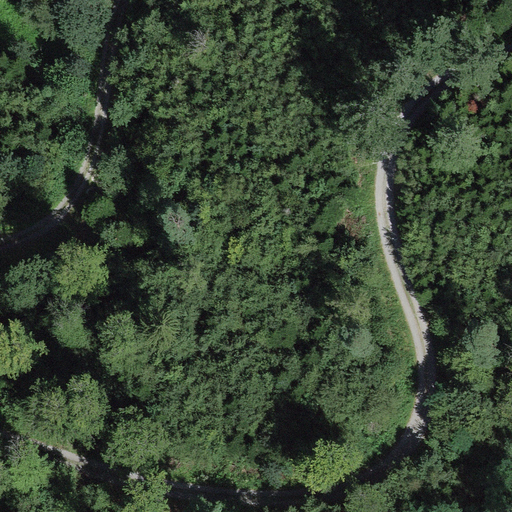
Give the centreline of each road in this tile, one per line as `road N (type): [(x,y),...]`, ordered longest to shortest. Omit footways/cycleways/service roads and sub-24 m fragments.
road 1 (track): [(0,436),(185,488),(301,492),(357,482),(396,462),(418,435),(431,365),(394,268),(385,176),(421,100),(443,80),(511,51)]
road 2 (track): [(0,241),(53,220),(83,187),(119,0)]
